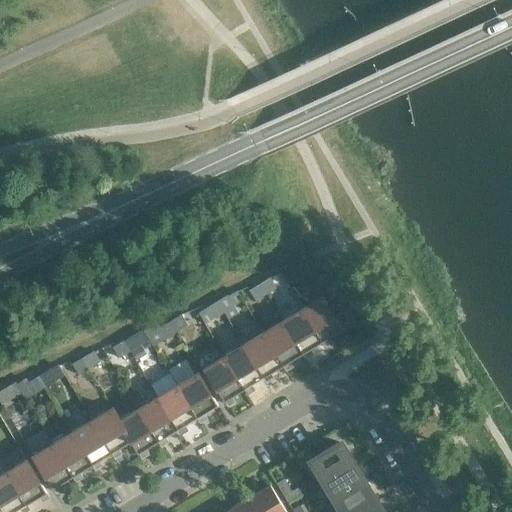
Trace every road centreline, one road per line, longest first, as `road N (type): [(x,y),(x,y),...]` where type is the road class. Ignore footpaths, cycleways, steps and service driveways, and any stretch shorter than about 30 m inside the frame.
road 1 (secondary): [(41,243),(511,25)]
road 2 (residential): [(130,511),(340,382)]
road 3 (residential): [(438,511),(370,405),(340,382)]
